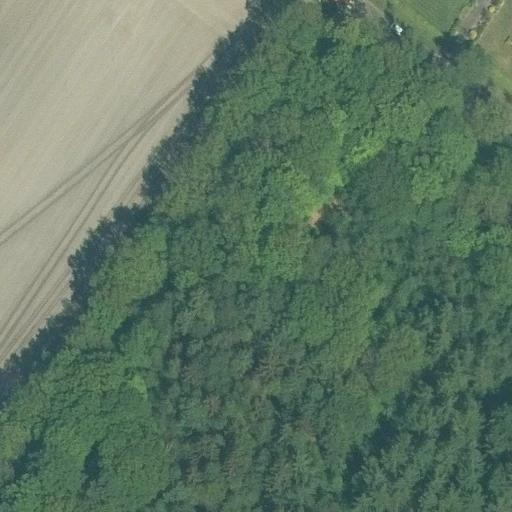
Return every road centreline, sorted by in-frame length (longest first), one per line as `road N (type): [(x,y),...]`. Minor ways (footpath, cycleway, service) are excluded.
road 1 (track): [(330,55),(19,511)]
road 2 (tertiary): [(511,132),(344,0)]
